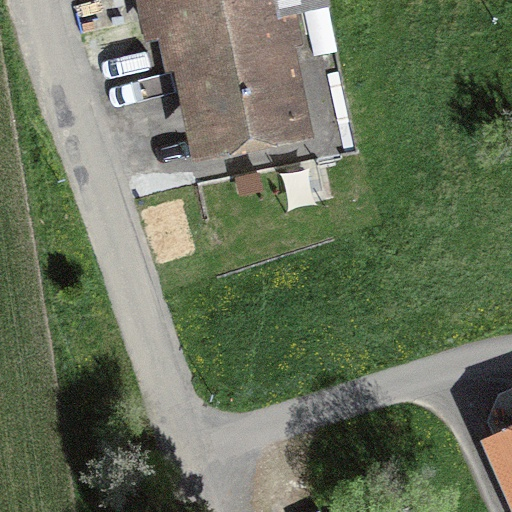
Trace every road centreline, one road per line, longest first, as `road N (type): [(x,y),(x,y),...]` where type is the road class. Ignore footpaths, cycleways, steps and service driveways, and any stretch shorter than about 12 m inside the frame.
road 1 (residential): [(57,0),(187,451)]
road 2 (residential): [(511,355),(187,451)]
